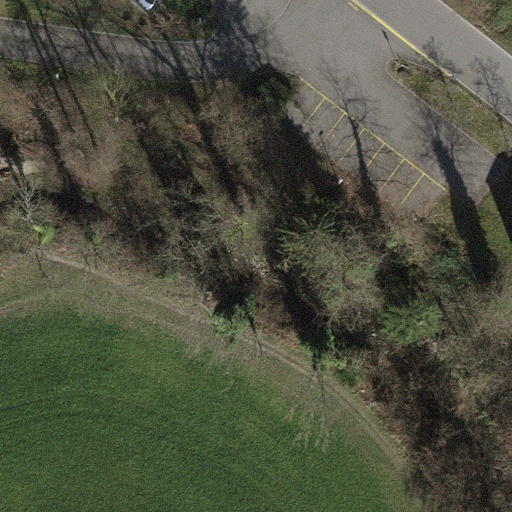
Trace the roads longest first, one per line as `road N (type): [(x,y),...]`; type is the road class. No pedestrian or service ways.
road 1 (unknown): [(0,22),(203,57),(256,56),(285,38),(316,0)]
road 2 (residential): [(511,81),(416,0)]
